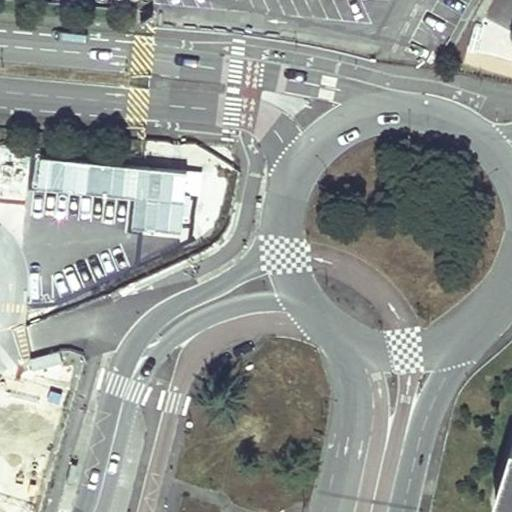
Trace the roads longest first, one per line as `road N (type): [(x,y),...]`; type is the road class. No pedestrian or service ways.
road 1 (unclassified): [(408,113),(253,73),(0,47)]
road 2 (unclassified): [(0,91),(249,114),(304,161)]
road 3 (unclassified): [(285,259),(176,306),(150,329),(137,364)]
road 4 (unclassified): [(137,364),(185,328),(238,306),(309,305)]
road 5 (tertiary): [(403,511),(422,432),(460,332)]
road 6 (unclassified): [(137,364),(93,511)]
road 7 (tertiary): [(344,334),(407,348),(460,332)]
